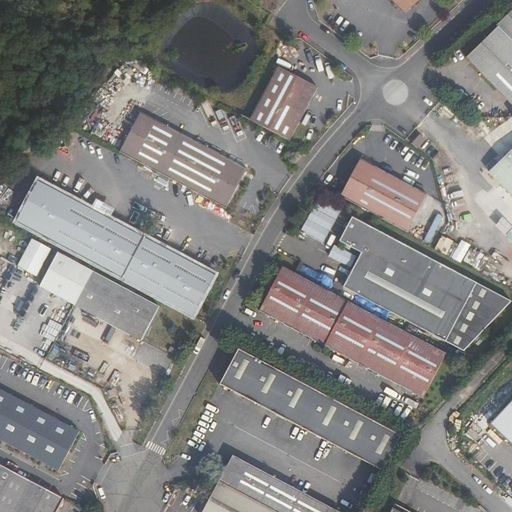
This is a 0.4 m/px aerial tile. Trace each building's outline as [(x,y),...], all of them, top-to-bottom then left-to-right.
[(511,7),(497,23),(498,24),(511,38),(511,7)] [(511,38),(498,24),(464,57),(511,104),(511,38)] [(289,140),(318,87),(276,65),(248,118),(289,140)] [(225,209),(247,167),(141,111),(118,152),(225,209)] [(511,144),(486,170),(511,195),(511,144)] [(294,163),(304,148),(298,145),(288,159),(294,163)] [(427,193),(360,158),(340,196),(407,231),(427,193)] [(217,273),(39,178),(16,221),(193,317),(217,273)] [(508,302),(352,216),(349,221),(345,228),(338,241),(360,253),(341,287),(461,352),(508,302)] [(345,228),(349,221),(344,219),(341,226),(345,228)] [(16,266),(36,276),(50,248),(30,238),(16,266)] [(160,307),(60,255),(42,288),(142,341),(160,307)] [(446,354),(280,266),(256,311),(421,399),(446,354)] [(399,436),(237,349),(219,384),(381,471),(399,436)] [(0,438),(57,467),(76,430),(0,389),(0,438)] [(511,396),(488,423),(511,444),(511,396)] [(342,511),(233,455),(219,481),(276,511),(342,511)] [(54,511),(62,498),(0,465),(0,511),(54,511)] [(276,511),(219,481),(203,511),(276,511)]
